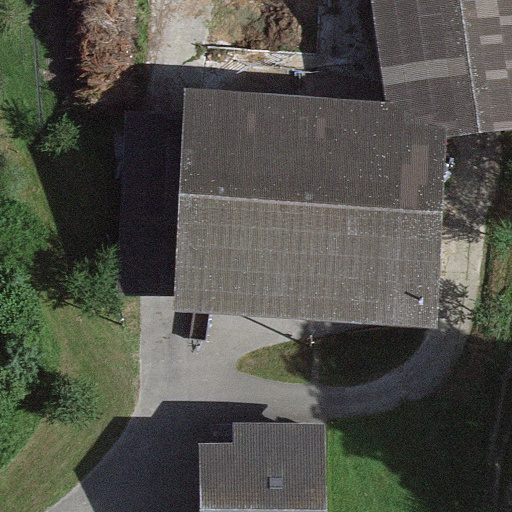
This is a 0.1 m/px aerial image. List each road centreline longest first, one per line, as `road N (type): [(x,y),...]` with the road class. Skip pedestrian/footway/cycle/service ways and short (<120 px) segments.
road 1 (track): [(399,383),(357,402),(176,410),(97,511)]
road 2 (track): [(399,383),(461,511)]
